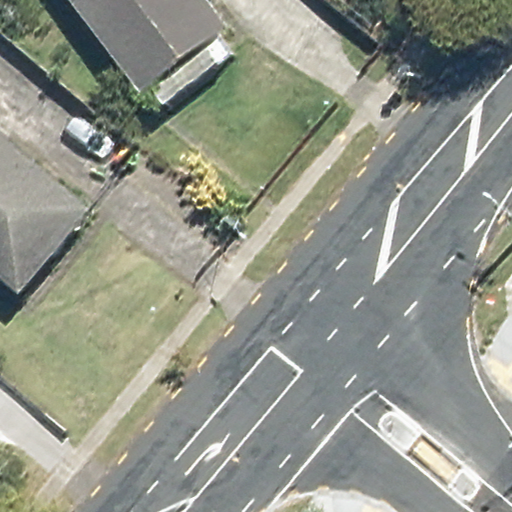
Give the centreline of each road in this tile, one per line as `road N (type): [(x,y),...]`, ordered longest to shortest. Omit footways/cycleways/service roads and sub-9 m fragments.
road 1 (secondary): [(348,310),(511,112)]
road 2 (secondary): [(472,511),(280,389)]
road 3 (secondary): [(348,310),(511,456)]
road 4 (secondary): [(174,511),(280,389)]
